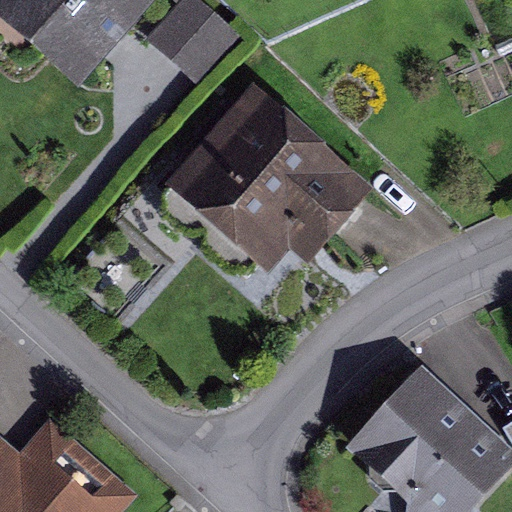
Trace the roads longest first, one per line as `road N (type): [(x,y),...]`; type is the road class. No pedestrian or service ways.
road 1 (residential): [(511,243),(354,327),(228,474)]
road 2 (residential): [(228,474),(0,275)]
